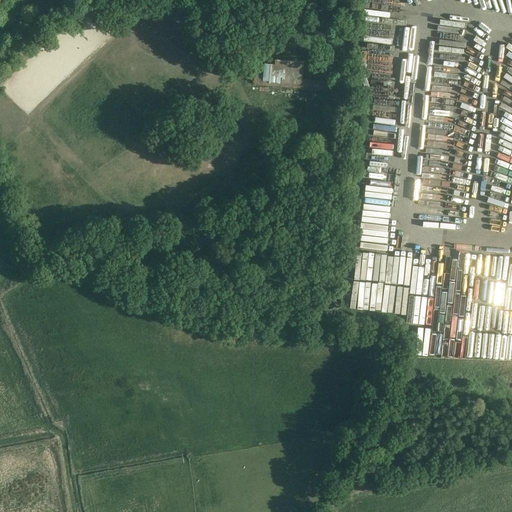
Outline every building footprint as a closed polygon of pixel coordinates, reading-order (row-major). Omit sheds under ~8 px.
[(234,61),(218,70),(223,78),(249,63),(245,57),(235,62),(234,61)] [(304,62),(274,59),(274,64),(264,64),(263,74),(254,74),(253,85),(326,92),(327,81),(302,79),(304,62)] [(390,196),(391,181),(367,180),(366,195),(390,196)] [(404,251),(408,224),(365,219),(366,208),(357,207),(356,218),(359,218),(355,244),(375,246),(377,231),(388,232),(388,237),(383,237),(382,248),(404,251)] [(350,276),(347,305),(371,308),(375,280),(372,279),(375,257),(378,257),(378,251),(354,248),(351,277),(350,276)]
